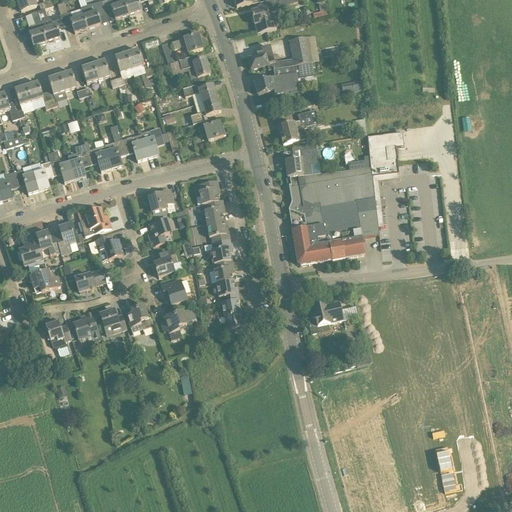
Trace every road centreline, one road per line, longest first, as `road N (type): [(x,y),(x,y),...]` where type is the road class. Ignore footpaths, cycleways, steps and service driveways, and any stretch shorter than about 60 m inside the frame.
road 1 (residential): [(118,189),(145,289),(22,317),(0,251)]
road 2 (track): [(81,473),(246,390),(293,352)]
road 3 (tertiary): [(332,511),(281,291)]
road 4 (residential): [(21,75),(211,13)]
road 5 (unclassified): [(281,291),(464,265)]
road 6 (residential): [(254,324),(225,163)]
road 7 (tertiary): [(255,157),(211,13)]
road 8 (tertiary): [(281,291),(255,157)]
road 9 (unclassified): [(0,225),(118,189)]
